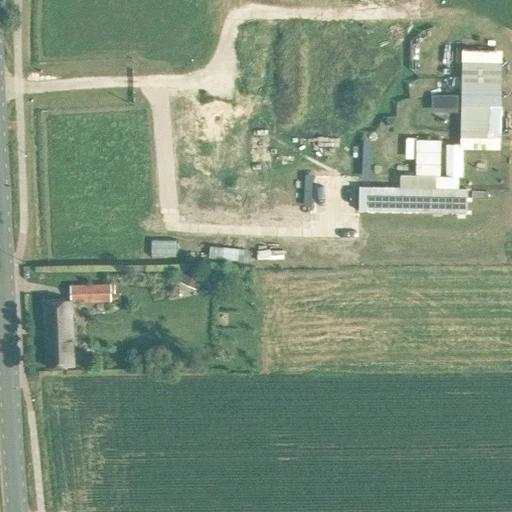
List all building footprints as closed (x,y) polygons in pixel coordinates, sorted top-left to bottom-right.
[(319,50),(250,50),(250,86),(319,86),(319,50)] [(293,98),(292,133),(334,135),(334,99),(293,98)] [(201,109),(200,167),(238,167),(239,150),(225,150),(225,109),(201,109)] [(416,140),(415,176),(415,189),(398,189),(360,188),(360,211),(466,212),(466,189),(457,188),(457,177),(439,177),(439,140),(416,140)] [(179,281),(195,288),(201,276),(185,269),(179,281)] [(111,301),(111,283),(90,284),(90,302),(111,301)] [(45,302),(48,367),(77,365),(74,300),(45,302)]
